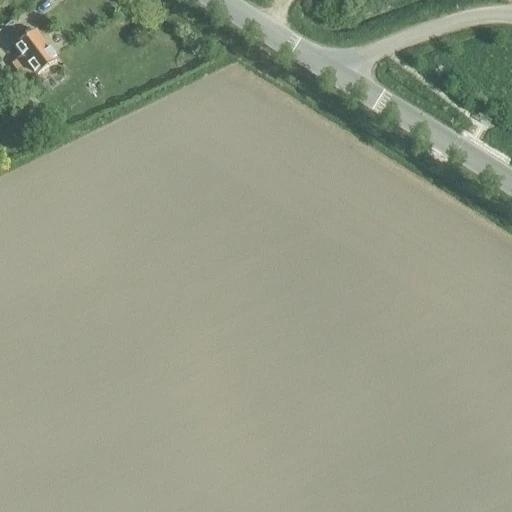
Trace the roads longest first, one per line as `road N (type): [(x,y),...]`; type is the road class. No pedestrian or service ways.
road 1 (tertiary): [(511,185),(343,72)]
road 2 (unclassified): [(511,15),(464,17),(343,72)]
road 3 (tertiary): [(343,72),(228,0)]
